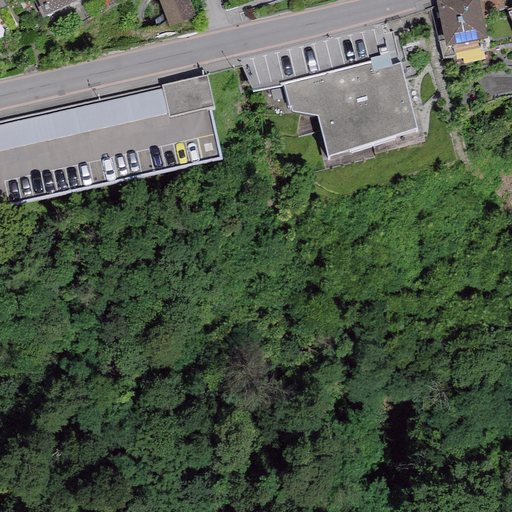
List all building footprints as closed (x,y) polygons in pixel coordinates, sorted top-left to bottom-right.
[(25,0),(32,15),(66,0),(25,0)] [(163,0),(170,25),(197,19),(191,0),(163,0)] [(448,5),(434,11),(447,61),(511,48),(511,15),(507,17),(506,12),(488,14),(486,0),(448,5)] [(0,4),(0,36),(11,32),(0,4)] [(403,56),(309,90),(320,120),(345,124),(363,173),(450,142),(422,64),(408,69),(403,56)] [(0,119),(0,149),(218,105),(212,76),(0,119)]
